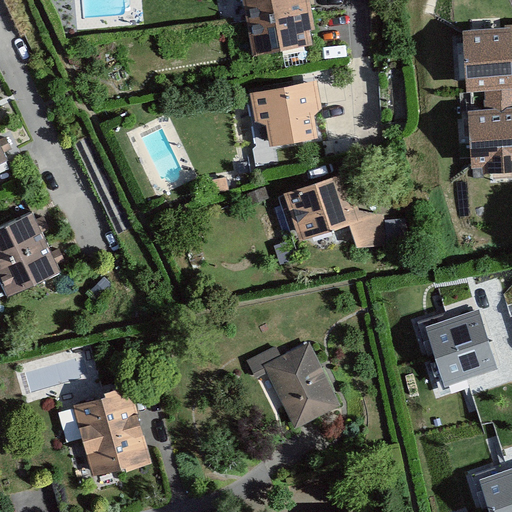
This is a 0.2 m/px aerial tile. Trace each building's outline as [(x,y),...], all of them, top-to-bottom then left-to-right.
[(309,48),(299,0),(239,0),(252,59),(309,48)] [(487,161),(487,171),(511,169),(511,25),(466,28),(473,162),(487,161)] [(325,141),(313,84),(251,98),(263,154),(325,141)] [(0,165),(9,161),(0,144),(0,165)] [(359,222),(345,176),(280,196),(296,249),(347,233),(355,258),(388,248),(379,216),(359,222)] [(61,274),(34,218),(0,234),(0,281),(9,299),(61,274)] [(478,310),(427,328),(444,385),(497,369),(478,310)] [(311,344),(264,369),(296,430),(343,405),(311,344)] [(134,394),(69,409),(86,482),(150,468),(134,394)] [(511,511),(511,469),(481,481),(490,511),(511,511)]
